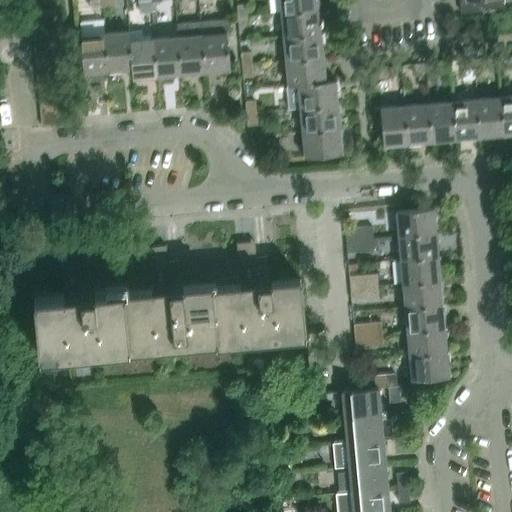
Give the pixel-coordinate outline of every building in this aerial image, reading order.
[(278,0),(280,14),(319,11),(317,0),(278,0)] [(458,0),(460,14),(503,11),(501,0),(458,0)] [(238,18),(248,17),(247,4),(237,5),(238,18)] [(31,12),(32,23),(56,21),(55,10),(31,12)] [(280,14),(282,38),(321,34),(319,11),(280,14)] [(249,29),(248,17),(238,18),(239,30),(249,29)] [(200,23),(204,72),(229,69),(226,34),(231,33),(230,20),(200,23)] [(57,33),(56,21),(32,23),(33,35),(57,33)] [(180,35),(177,35),(181,74),(204,72),(200,23),(179,25),(180,35)] [(129,30),(104,32),(108,71),(131,69),(132,79),(133,79),(129,30)] [(133,79),(157,76),(153,38),(130,40),(129,30),(133,79)] [(83,74),(108,71),(104,32),(79,35),(83,74)] [(58,44),(57,33),(33,35),(34,46),(58,44)] [(282,38),(284,62),(323,58),(321,34),(282,38)] [(181,74),(177,35),(153,38),(157,76),(181,74)] [(59,56),(58,44),(34,46),(35,58),(59,56)] [(243,65),(253,64),(251,52),(241,53),(243,65)] [(60,67),(59,56),(35,58),(36,69),(60,67)] [(473,58),(474,68),(486,67),(485,57),(473,58)] [(287,86),(297,85),(336,81),(326,82),(323,58),(284,62),(287,86)] [(462,69),(474,68),(473,58),(461,59),(462,69)] [(439,71),(438,62),(425,63),(426,72),(439,71)] [(426,72),(425,63),(413,64),(413,74),(426,72)] [(254,77),(253,64),(243,65),(244,78),(254,77)] [(390,75),(389,66),(377,67),(377,76),(390,75)] [(61,79),(60,67),(36,69),(37,81),(61,79)] [(62,90),(61,79),(37,81),(38,92),(62,90)] [(297,85),(299,109),(338,105),(336,81),(297,85)] [(63,101),(62,90),(38,92),(39,103),(63,101)] [(511,95),(500,97),(503,136),(511,135),(511,95)] [(476,99),(479,138),(503,136),(500,97),(476,99)] [(452,101),(456,140),(479,138),(476,99),(452,101)] [(64,113),(63,101),(39,103),(40,115),(64,113)] [(247,114),(257,113),(256,101),(246,102),(247,114)] [(428,104),(432,143),(456,140),(452,101),(428,104)] [(404,106),(408,145),(432,143),(428,104),(404,106)] [(301,133),(340,129),(338,105),(299,109),(301,133)] [(404,106),(380,108),(383,147),(408,145),(404,106)] [(65,124),(64,113),(40,115),(41,126),(65,124)] [(258,125),(257,113),(247,114),(248,126),(258,125)] [(301,133),(304,158),(343,154),(340,129),(301,133)] [(269,148),(268,136),(259,137),(259,149),(269,148)] [(395,211),(397,235),(436,232),(434,207),(395,211)] [(346,240),(373,237),(372,225),(345,228),(346,240)] [(397,235),(399,259),(439,255),(436,232),(397,235)] [(374,249),(373,237),(346,240),(348,252),(374,249)] [(64,293),(34,295),(38,348),(127,340),(127,344),(215,336),(215,340),(306,331),(301,280),(270,283),(268,255),(239,257),(239,253),(151,261),(150,257),(61,265),(64,293)] [(399,259),(402,283),(441,279),(439,255),(399,259)] [(350,288),(378,285),(377,273),(349,276),(350,288)] [(402,283),(404,307),(443,303),(441,279),(402,283)] [(380,297),(378,285),(350,288),(352,300),(380,297)] [(404,307),(406,331),(446,327),(443,303),(404,307)] [(355,335),(382,333),(381,321),(354,323),(355,335)] [(448,351),(446,327),(406,331),(408,355),(448,351)] [(383,345),(382,333),(355,335),(356,347),(383,345)] [(408,355),(411,379),(450,376),(448,351),(408,355)] [(360,388),(342,389),(345,417),(381,414),(378,386),(383,386),(382,375),(359,377),(360,388)] [(390,401),(401,400),(400,385),(389,386),(390,401)] [(347,442),(383,438),(381,414),(345,417),(347,442)] [(393,436),(404,435),(403,420),(392,421),(393,436)] [(406,450),(404,435),(393,436),(395,451),(406,450)] [(349,467),(385,463),(383,438),(347,442),(349,467)] [(340,493),(352,492),(388,488),(385,463),(349,467),(350,472),(338,473),(340,493)] [(398,487),(409,486),(407,471),(396,472),(398,487)] [(410,501),(409,486),(398,487),(399,502),(410,501)] [(353,511),(389,511),(388,488),(352,492),(353,511)]
